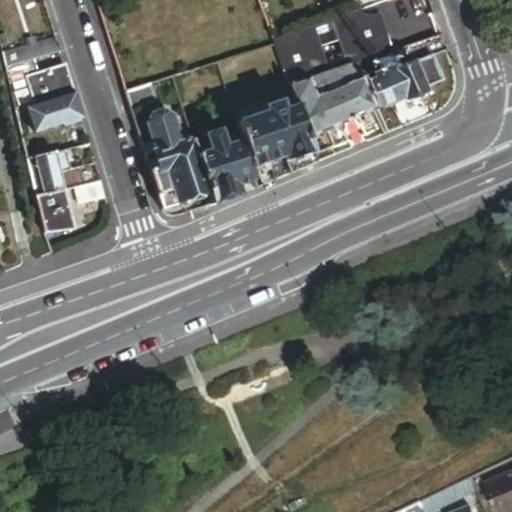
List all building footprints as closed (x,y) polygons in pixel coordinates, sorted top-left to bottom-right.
[(256,0),(271,42),(283,39),(269,0),(256,0)] [(431,19),(424,0),(396,0),(394,1),(371,9),(382,42),(388,40),(398,37),(396,31),(431,19)] [(271,42),(270,43),(271,47),(271,48),(286,90),(288,90),(298,86),(294,72),(382,42),(371,9),(283,39),(271,42)] [(444,55),(438,39),(393,54),(384,57),(389,69),(390,74),(427,59),(427,61),(444,55)] [(382,42),(294,72),(298,86),(304,85),(355,67),(384,57),(393,54),(388,40),(382,42)] [(58,57),(54,44),(1,59),(5,72),(6,72),(32,65),(58,57)] [(362,85),(374,111),(419,93),(419,91),(436,83),(427,61),(427,59),(390,74),(370,82),(362,85)] [(32,65),(6,72),(10,87),(25,83),(36,79),(32,65)] [(361,82),(355,67),(304,85),(311,102),(361,82)] [(390,74),(389,69),(369,77),(370,82),(390,74)] [(41,135),(79,123),(62,71),(36,79),(25,83),(34,110),(41,135)] [(168,81),(149,87),(154,103),(173,97),(168,81)] [(362,85),(361,82),(311,102),(306,104),(317,133),(323,131),(374,111),(362,85)] [(311,102),(304,85),(298,86),(288,90),(304,138),(317,133),(306,104),(311,102)] [(149,87),(149,86),(123,94),(128,111),(154,103),(149,87)] [(280,114),(293,110),(290,102),(277,106),(280,114)] [(262,116),(233,126),(236,137),(247,171),(281,161),(283,166),(310,158),(293,110),(280,114),(277,106),(260,112),(262,116)] [(33,138),(41,135),(34,110),(26,113),(33,138)] [(194,157),(191,150),(183,152),(181,146),(178,147),(170,119),(169,120),(164,121),(163,117),(159,116),(150,118),(147,124),(148,126),(145,127),(151,146),(153,154),(151,155),(154,162),(157,173),(164,171),(174,206),(206,196),(194,157)] [(329,149),(323,131),(317,133),(304,138),(311,155),(329,149)] [(223,203),(233,199),(230,189),(251,182),(247,171),(236,137),(220,142),(217,134),(201,140),(205,155),(194,157),(206,196),(209,207),(223,203)] [(153,154),(151,146),(142,148),(144,157),(151,155),(153,154)] [(69,172),(64,155),(54,158),(63,195),(75,192),(99,186),(93,167),(69,172)] [(144,157),(146,164),(154,162),(151,155),(144,157)] [(54,158),(27,165),(36,202),(63,195),(54,158)] [(286,178),(313,167),(310,158),(283,166),(286,178)] [(145,165),(159,211),(175,207),(174,206),(164,171),(157,173),(154,162),(146,164),(145,165)] [(104,203),(99,186),(75,192),(80,210),(104,203)] [(63,195),(36,202),(45,239),(74,234),(63,195)] [(511,511),(511,471),(488,482),(499,511),(511,511)] [(440,511),(480,493),(474,476),(422,503),(426,511),(437,507),(439,511),(440,511)] [(426,511),(422,503),(404,511),(426,511)]
